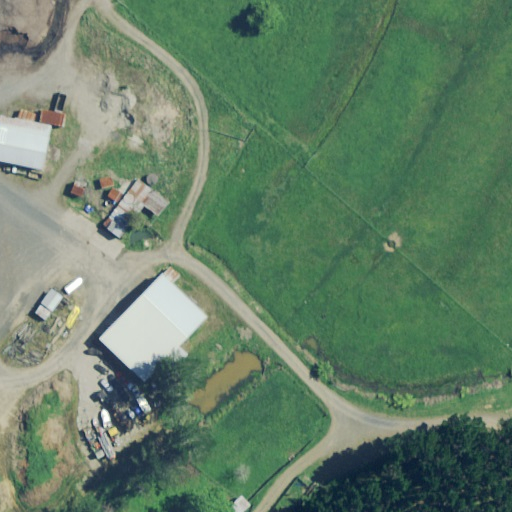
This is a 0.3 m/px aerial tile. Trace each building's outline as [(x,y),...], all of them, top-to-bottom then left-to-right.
[(68,117),(44,112),(42,124),(66,128),(68,117)] [(52,128),(3,118),(0,132),(0,162),(44,171),(52,128)] [(88,187),(77,182),(72,194),(83,199),(88,187)] [(170,204),(155,192),(145,205),(161,217),(170,204)] [(137,200),(129,194),(105,227),(121,239),(142,210),(134,204),(137,200)] [(181,277),(171,268),(101,342),(146,384),(208,318),(173,285),(181,277)] [(64,299),(53,291),(36,314),(47,322),(64,299)] [(245,511),(251,507),(242,497),(232,507),(233,511),(245,511)]
